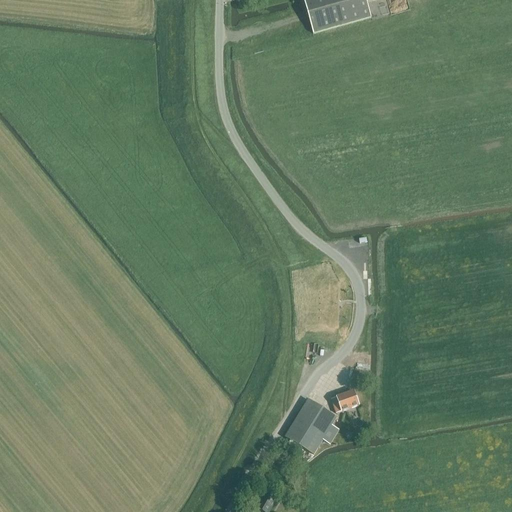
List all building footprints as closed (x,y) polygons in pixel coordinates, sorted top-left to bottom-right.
[(303,0),(313,35),(371,18),(365,0),(303,0)] [(336,331),(337,335),(340,335),(341,331),(344,331),(344,290),(341,290),(341,286),(338,286),(337,290),(318,290),(318,331),(336,331)] [(336,414),(342,412),(359,406),(353,391),(336,398),(331,400),(336,414)] [(284,437),(313,455),(337,418),(308,400),(284,437)] [(258,509),(263,511),(268,511),(277,498),(267,492),(258,509)]
